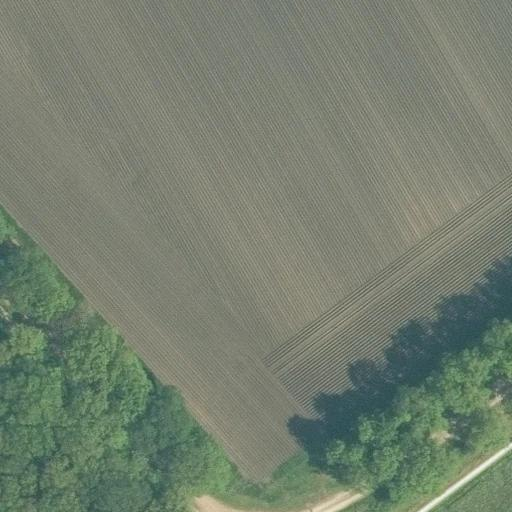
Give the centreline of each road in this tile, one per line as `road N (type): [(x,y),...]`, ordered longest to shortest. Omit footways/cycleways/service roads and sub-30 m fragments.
road 1 (track): [(210,511),(0,291)]
road 2 (track): [(317,511),(511,381)]
